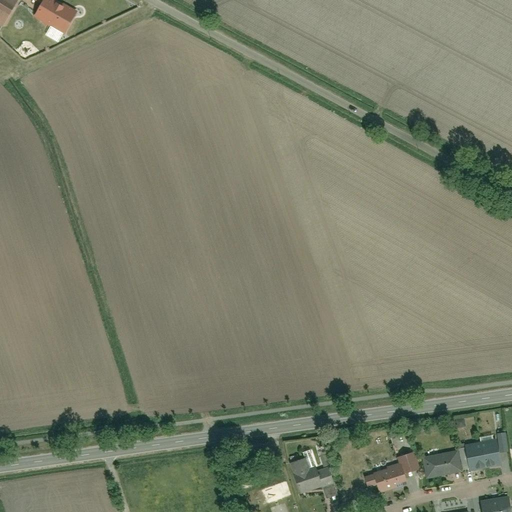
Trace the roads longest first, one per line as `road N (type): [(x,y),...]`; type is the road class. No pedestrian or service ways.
road 1 (tertiary): [(511,393),(0,467)]
road 2 (residential): [(511,191),(158,0)]
road 3 (residential): [(511,481),(383,511)]
